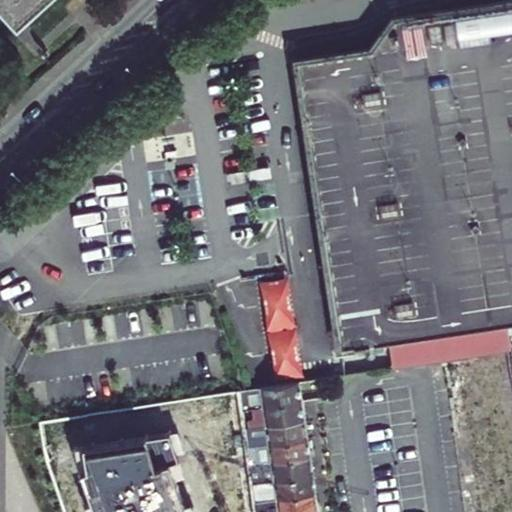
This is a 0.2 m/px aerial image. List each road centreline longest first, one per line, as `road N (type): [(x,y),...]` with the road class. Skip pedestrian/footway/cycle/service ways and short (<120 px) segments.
road 1 (residential): [(442,511),(423,376),(344,387),(361,511)]
road 2 (primary): [(0,168),(193,0)]
road 3 (primary): [(154,0),(0,151)]
